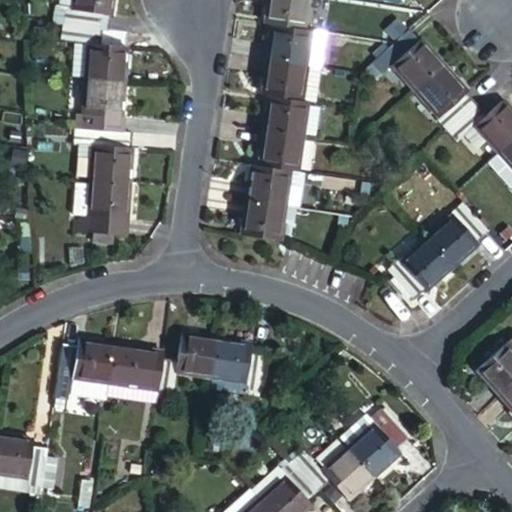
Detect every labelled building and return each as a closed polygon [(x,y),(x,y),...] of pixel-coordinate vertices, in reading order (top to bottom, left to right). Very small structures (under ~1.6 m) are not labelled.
[(113,16),(115,0),(78,0),(77,11),(107,15),(113,16)] [(306,32),(310,0),(270,0),(267,27),(274,28),(306,32)] [(105,35),(107,15),(77,11),(69,10),(67,30),(105,35)] [(111,36),(113,16),(107,15),(105,35),(111,36)] [(306,32),(274,28),(269,64),(306,69),(311,32),(306,32)] [(105,35),(67,30),(64,52),(94,55),(102,56),(105,35)] [(420,52),(408,39),(378,65),(390,78),(395,74),(420,52)] [(417,98),(445,74),(423,49),(420,52),(395,74),(417,98)] [(90,85),(122,89),(126,60),(102,56),(94,55),(90,85)] [(265,100),(275,102),(301,105),(306,69),(269,64),(265,100)] [(464,95),(445,74),(417,98),(437,120),(462,97),(464,95)] [(119,118),(122,89),(90,85),(86,114),(113,118),(119,118)] [(446,140),(476,113),(462,97),(437,120),(432,124),(446,140)] [(275,102),(270,136),(306,140),(310,106),(301,105),(275,102)] [(113,118),(86,114),(76,113),(74,133),(111,138),(113,118)] [(489,127),(476,113),(446,140),(459,154),(477,138),(489,127)] [(489,127),(477,138),(498,161),(511,147),(511,122),(504,114),(489,127)] [(111,138),(74,133),(71,149),(81,151),(109,154),(111,138)] [(306,140),(270,136),(266,170),(291,173),(302,174),(306,140)] [(134,158),(136,141),(111,138),(109,154),(134,158)] [(511,147),(498,161),(511,176),(511,147)] [(109,154),(81,151),(77,183),(96,185),(95,188),(130,192),(134,158),(109,154)] [(291,173),(266,170),(256,168),(252,203),(286,208),(291,173)] [(121,224),(91,220),(95,190),(76,187),(72,219),(82,220),(80,235),(119,240),(121,224)] [(130,192),(95,188),(95,190),(91,220),(121,224),(125,225),(130,192)] [(135,226),(139,193),(130,192),(125,225),(135,226)] [(282,241),(286,208),(252,203),(247,237),(282,241)] [(488,237),(462,208),(450,219),(454,224),(475,248),(488,237)] [(429,246),(453,273),(478,251),(475,248),(454,224),(429,246)] [(429,294),(453,273),(429,246),(405,268),(426,292),(429,294)] [(426,292),(405,268),(401,264),(387,276),(393,282),(413,304),(426,292)] [(216,378),(221,344),(190,340),(187,364),(185,374),(216,378)] [(254,349),(221,344),(216,378),(250,383),(253,355),(254,349)] [(112,387),(117,350),(83,345),(82,352),(77,382),(112,387)] [(75,399),(77,382),(82,352),(67,350),(60,403),(74,405),(75,399)] [(168,361),(169,357),(117,350),(112,387),(164,394),(168,361)] [(253,355),(250,383),(248,394),(264,396),(270,357),(253,355)] [(482,379),(503,402),(511,393),(511,358),(509,355),(482,379)] [(164,394),(163,399),(181,402),(185,374),(187,364),(168,361),(164,394)] [(112,387),(77,382),(75,399),(110,404),(112,387)] [(511,393),(503,402),(511,412),(511,393)] [(376,435),(395,457),(406,447),(380,418),(368,427),(376,435)] [(366,424),(342,445),(353,456),(376,435),(368,427),(366,424)] [(36,434),(3,429),(0,449),(0,464),(31,469),(35,440),(36,434)] [(353,456),(375,481),(398,461),(395,457),(376,435),(353,456)] [(30,477),(49,480),(54,443),(35,440),(31,469),(30,477)] [(308,453),(292,467),(319,498),(335,484),(329,477),(308,453)] [(352,502),(375,481),(353,456),(329,477),(335,484),(352,502)] [(319,498),(292,467),(278,478),(287,488),(306,509),(319,498)] [(308,511),(306,509),(287,488),(263,510),(264,511),(308,511)] [(264,511),(263,510),(248,494),(227,511),(264,511)]
